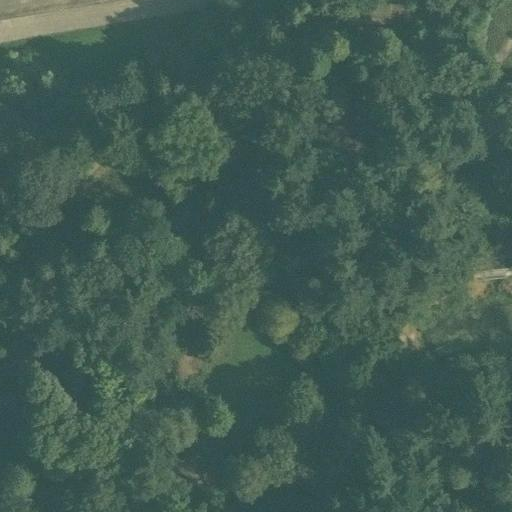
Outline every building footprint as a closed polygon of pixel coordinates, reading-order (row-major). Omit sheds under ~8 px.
[(0,0),(0,19),(11,18),(7,0),(0,0)] [(7,0),(11,18),(23,16),(19,0),(7,0)] [(19,0),(23,16),(34,14),(32,0),(19,0)] [(32,0),(34,14),(46,12),(44,0),(32,0)] [(44,0),(46,12),(58,10),(56,0),(44,0)] [(56,0),(58,10),(70,8),(68,0),(56,0)] [(68,0),(70,8),(82,6),(81,0),(68,0)] [(30,101),(9,110),(15,123),(36,113),(30,101)]
